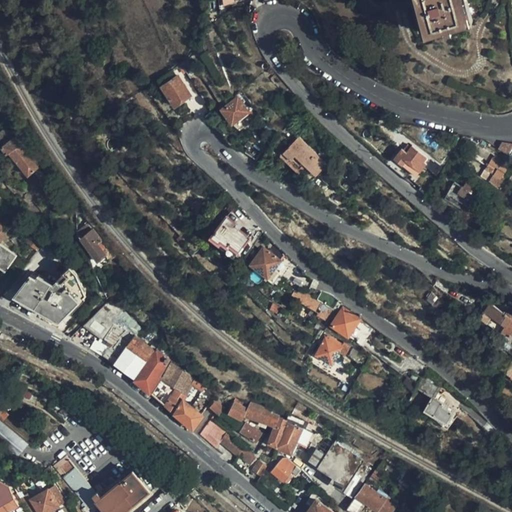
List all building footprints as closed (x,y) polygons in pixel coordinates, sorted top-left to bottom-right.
[(473,19),(467,0),(417,0),(427,32),(473,19)] [(213,59),(207,50),(201,54),(208,63),(213,59)] [(192,94),(179,75),(163,86),(175,105),(192,94)] [(248,111),(239,96),(222,109),(232,122),(248,111)] [(22,142),(21,132),(1,147),(7,154),(10,152),(17,162),(28,154),(27,152),(20,144),(22,142)] [(327,163),(298,137),(280,157),(298,173),(305,165),(317,175),(327,163)] [(259,161),(268,148),(256,140),(247,153),(259,161)] [(511,141),(502,140),(498,147),(510,154),(511,149),(511,141)] [(429,162),(425,160),(429,156),(414,143),(408,151),(403,147),(396,157),(418,175),(429,162)] [(28,154),(17,162),(27,175),(37,168),(36,165),(38,163),(29,151),(27,152),(28,154)] [(498,184),(511,164),(496,154),(482,174),(498,184)] [(424,194),(431,184),(425,179),(418,189),(424,194)] [(468,209),(480,188),(467,181),(464,186),(455,181),(446,197),(468,209)] [(437,190),(429,200),(434,205),(443,196),(437,190)] [(250,236),(235,224),(237,222),(227,214),(212,233),(237,253),(250,236)] [(1,222),(0,221),(0,268),(5,271),(16,254),(0,243),(0,241),(5,234),(1,230),(3,229),(1,222)] [(26,240),(38,251),(48,237),(35,228),(26,240)] [(97,261),(106,254),(97,243),(101,239),(92,229),(86,235),(87,237),(81,242),(97,261)] [(251,263),(274,280),(281,270),(277,267),(286,255),(272,245),(271,248),(265,244),(251,263)] [(85,295),(77,274),(69,266),(63,272),(67,276),(55,288),(31,274),(15,294),(60,320),(85,295)] [(323,301),(297,286),(294,292),(320,307),(323,301)] [(118,305),(111,298),(102,308),(109,315),(118,305)] [(282,305),(274,301),(271,307),(278,311),(282,305)] [(490,302),(485,310),(491,314),(497,319),(498,317),(506,323),(502,329),(511,335),(511,332),(511,312),(509,310),(507,310),(505,313),(490,302)] [(350,336),(363,317),(344,304),(331,323),(350,336)] [(491,314),(485,310),(479,317),(486,321),(491,314)] [(115,337),(103,355),(134,377),(155,351),(145,344),(135,335),(135,336),(123,327),(122,329),(115,323),(108,332),(115,337)] [(108,332),(94,351),(103,355),(115,337),(108,332)] [(334,362),(345,343),(331,335),(330,337),(326,335),(317,352),(334,362)] [(145,344),(155,351),(155,350),(157,348),(147,342),(145,344)] [(155,351),(134,377),(133,379),(150,393),(160,377),(158,375),(168,359),(155,350),(155,351)] [(176,388),(166,406),(192,428),(202,415),(200,414),(212,398),(206,386),(172,363),(162,377),(176,388)] [(441,382),(425,372),(420,379),(417,385),(433,395),(441,382)] [(456,411),(449,407),(451,404),(435,394),(425,409),(448,423),(456,411)] [(244,414),(248,405),(247,404),(235,398),(228,411),(242,419),(244,414)] [(223,406),(214,399),(209,406),(215,412),(218,414),(223,406)] [(280,415),(276,414),(272,412),(272,409),(250,401),(248,405),(244,414),(271,424),(275,425),(279,416),(280,415)] [(302,419),(290,414),(287,420),(299,425),(302,419)] [(277,445),(287,420),(279,416),(275,425),(268,440),(277,445)] [(0,441),(18,456),(30,442),(0,417),(0,441)] [(210,419),(199,434),(215,447),(221,439),(238,454),(243,447),(245,445),(210,419)] [(299,425),(287,420),(277,445),(290,452),(295,442),(308,449),(317,431),(299,425)] [(262,432),(245,421),(239,430),(256,441),(262,432)] [(343,489),(362,460),(335,441),(319,466),(333,476),(331,481),(343,489)] [(243,447),(238,454),(249,463),(255,456),(243,447)] [(14,464),(0,449),(0,458),(9,468),(14,464)] [(279,462),(273,457),(263,470),(268,474),(271,471),(283,481),(284,479),(288,482),(291,477),(288,474),(290,470),(295,474),(299,468),(283,456),(279,462)] [(352,494),(372,467),(362,460),(343,489),(352,494)] [(239,463),(237,467),(256,482),(258,478),(239,463)] [(120,511),(148,490),(132,471),(96,499),(92,495),(94,493),(73,468),(62,476),(84,502),(81,504),(83,507),(80,509),(82,511),(120,511)] [(390,511),(396,503),(364,483),(353,497),(346,507),(346,508),(351,511),(359,511),(365,502),(381,511),(390,511)] [(0,511),(5,511),(15,507),(7,488),(0,484),(0,511)] [(26,493),(19,497),(28,511),(46,511),(64,501),(54,484),(30,499),(26,493)] [(201,487),(197,484),(191,490),(194,493),(201,487)] [(299,511),(334,511),(316,499),(311,505),(305,501),(298,511),(299,511)]
